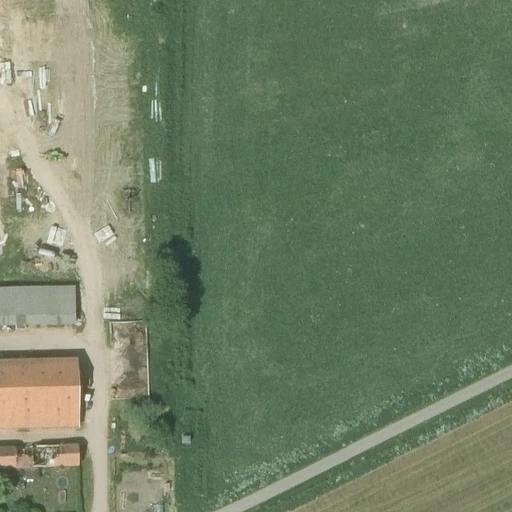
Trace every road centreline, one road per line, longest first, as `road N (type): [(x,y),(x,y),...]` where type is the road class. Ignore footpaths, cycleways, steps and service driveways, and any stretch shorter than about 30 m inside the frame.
road 1 (unclassified): [(228,511),(511,373)]
road 2 (track): [(22,0),(4,130),(15,216),(0,251)]
